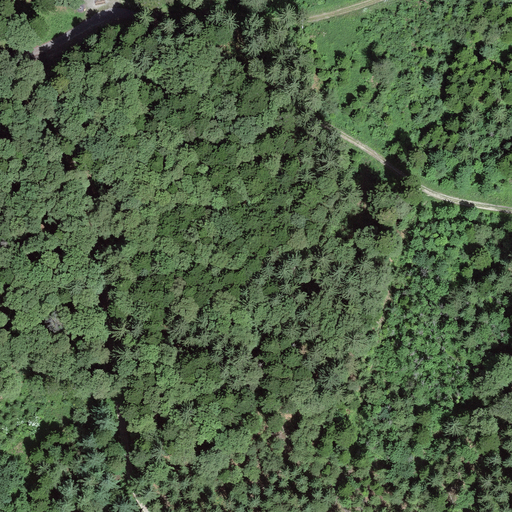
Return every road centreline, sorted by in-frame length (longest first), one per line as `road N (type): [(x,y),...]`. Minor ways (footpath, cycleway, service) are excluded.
road 1 (track): [(152,511),(133,486),(115,415),(74,58),(102,0)]
road 2 (track): [(106,0),(224,56),(419,186),(457,204),(511,211)]
road 3 (track): [(108,0),(206,24),(280,27),(340,18),(380,0)]
